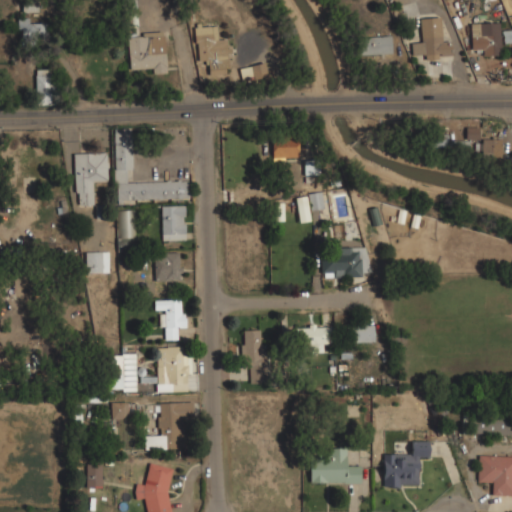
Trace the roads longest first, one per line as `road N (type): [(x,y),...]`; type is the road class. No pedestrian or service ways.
road 1 (tertiary): [(511,92),(0,111)]
road 2 (residential): [(212,106),(210,511)]
road 3 (residential): [(350,293),(229,298),(210,309)]
